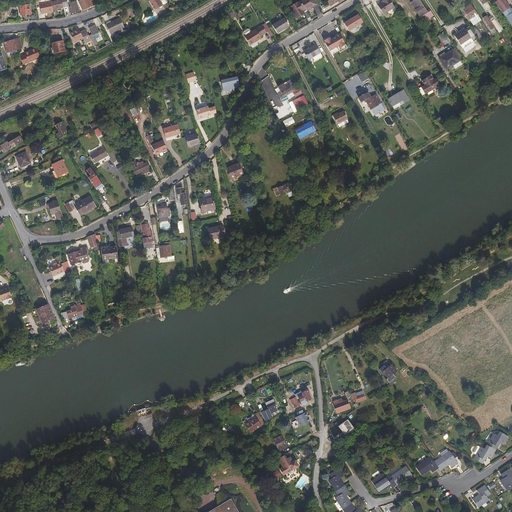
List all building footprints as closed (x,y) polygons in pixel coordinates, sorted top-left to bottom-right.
[(51,4),(52,9),(62,7),(62,6),(67,5),(66,0),(63,0),(50,3),(51,4)] [(94,5),(92,0),(83,0),(79,2),(82,11),(94,5)] [(149,0),(147,1),(152,11),(165,4),(162,0),(149,0)] [(314,0),(300,0),(289,6),(296,18),(305,13),(304,11),(316,5),(314,0)] [(388,0),(382,0),(383,1),(381,2),(377,5),(383,14),(394,7),(388,0)] [(414,0),(411,2),(420,17),(427,13),(419,0),(414,0)] [(510,7),(505,0),(496,0),(495,1),(503,12),(506,10),(510,7)] [(51,4),(50,3),(50,2),(39,4),(41,15),(52,13),(52,9),(51,4)] [(76,6),(76,2),(67,4),(70,14),(78,12),(77,6),(76,6)] [(19,7),(20,16),(30,15),(29,5),(19,7)] [(476,15),(472,9),(465,13),(473,24),(480,19),(477,15),(476,15)] [(492,21),(487,14),(484,16),(488,23),(492,21)] [(105,25),(110,34),(124,27),(119,17),(105,25)] [(349,33),(361,26),(363,24),(359,17),(344,25),(349,33)] [(272,26),(276,35),(289,28),(284,19),(272,26)] [(92,35),(88,36),(90,41),(93,48),(98,45),(95,40),(92,35),(98,33),(95,26),(89,29),(92,35)] [(266,33),(262,26),(244,36),(250,45),(261,39),(260,37),(266,33)] [(481,37),(474,26),(471,28),(478,39),(481,37)] [(454,36),(465,29),(464,28),(453,34),(454,36)] [(471,38),(465,29),(454,36),(460,45),(471,38)] [(90,41),(88,36),(85,30),(79,32),(85,44),(90,41)] [(345,44),(338,33),(329,38),(328,36),(322,40),(329,51),(337,46),(338,48),(345,44)] [(22,47),(19,39),(4,43),(7,53),(10,53),(21,49),(22,47)] [(51,44),(53,53),(64,51),(62,41),(51,44)] [(304,53),(305,55),(309,61),(310,63),(315,60),(322,56),(317,46),(304,53)] [(37,52),(35,48),(29,51),(29,52),(24,54),(27,63),(39,58),(37,52)] [(461,58),(455,48),(452,50),(458,61),(461,58)] [(458,61),(452,50),(438,58),(445,69),(452,65),(458,61)] [(193,72),(184,75),(188,84),(196,81),(193,72)] [(357,77),(361,84),(368,80),(364,73),(357,77)] [(424,85),(420,87),(424,94),(426,93),(431,90),(438,86),(434,79),(432,80),(430,76),(421,81),(424,85)] [(221,81),(223,91),(239,88),(237,78),(221,81)] [(277,87),(282,95),(290,90),(285,82),(277,87)] [(424,94),(420,87),(415,91),(418,97),(424,94)] [(387,99),(393,109),(403,103),(397,93),(387,99)] [(366,95),(357,100),(360,104),(365,101),(369,109),(373,107),(374,109),(381,105),(376,97),(369,101),(366,95)] [(129,115),(127,110),(124,104),(119,107),(116,108),(120,115),(120,117),(123,115),(125,117),(129,115)] [(196,114),(199,123),(211,118),(208,110),(196,114)] [(344,115),(346,114),(344,112),(334,117),(338,125),(347,120),(344,115)] [(349,123),(347,120),(338,125),(339,128),(349,123)] [(294,130),(299,140),(315,132),(310,122),(294,130)] [(58,140),(66,136),(64,132),(65,132),(61,123),(54,126),(58,133),(55,134),(58,140)] [(181,137),(178,128),(164,134),(166,142),(181,137)] [(150,146),(154,145),(149,135),(146,137),(150,147),(150,146)] [(7,144),(7,142),(0,145),(0,146),(4,154),(23,143),(19,137),(10,142),(7,144)] [(197,137),(186,141),(189,151),(200,147),(197,137)] [(162,141),(155,144),(159,153),(160,153),(165,151),(166,150),(162,141)] [(154,145),(150,146),(154,155),(159,153),(155,144),(154,145)] [(90,157),(94,163),(106,156),(103,150),(90,157)] [(15,157),(20,168),(30,163),(25,153),(15,157)] [(52,166),(57,176),(66,172),(61,161),(52,166)] [(140,171),(144,169),(145,171),(148,169),(144,161),(130,169),(134,175),(140,171)] [(230,177),(241,172),(237,162),(226,168),(230,177)] [(88,179),(96,191),(103,186),(91,168),(86,171),(90,177),(88,179)] [(286,184),(277,188),(276,187),(272,189),(275,197),(284,193),(285,194),(289,191),(286,184)] [(181,197),(182,203),(186,203),(185,194),(183,194),(182,189),(176,190),(177,198),(181,197)] [(70,205),(74,212),(77,210),(81,218),(98,210),(92,198),(75,206),(73,204),(70,205)] [(214,211),(212,201),(202,203),(202,201),(197,202),(200,214),(214,211)] [(157,207),(159,219),(168,218),(167,215),(169,215),(169,210),(167,210),(166,203),(161,204),(161,206),(157,207)] [(48,217),(51,216),(52,218),(54,221),(59,218),(57,214),(57,213),(53,204),(44,208),(48,217)] [(138,219),(139,224),(141,234),(143,234),(144,239),(141,239),(142,243),(150,242),(148,224),(144,224),(143,219),(138,219)] [(224,238),(223,231),(222,228),(207,232),(209,242),(224,238)] [(130,237),(129,229),(118,231),(118,232),(128,231),(129,237),(130,237)] [(129,237),(128,231),(118,232),(120,242),(118,242),(119,248),(124,247),(123,241),(127,241),(127,238),(129,237)] [(97,247),(95,234),(88,237),(90,248),(93,248),(97,247)] [(68,255),(70,265),(88,260),(86,252),(88,252),(87,247),(80,249),(80,252),(68,255)] [(117,259),(115,248),(108,249),(108,250),(100,251),(102,261),(117,259)] [(48,268),(55,285),(66,280),(59,262),(54,265),(54,266),(48,268)] [(34,309),(46,303),(44,299),(38,286),(26,291),(34,309)] [(6,300),(11,298),(7,287),(0,289),(0,300),(1,300),(1,299),(5,297),(6,300)] [(46,303),(34,309),(41,326),(53,321),(46,303)] [(82,315),(79,303),(72,305),(73,310),(70,311),(66,312),(61,314),(63,321),(66,320),(67,322),(70,321),(69,319),(74,318),(82,315)] [(388,378),(396,371),(391,365),(383,372),(388,378)] [(304,401),(311,398),(307,390),(302,393),(303,396),(299,398),(301,402),(303,400),(304,401)] [(356,396),(355,394),(355,393),(352,393),(355,403),(365,399),(363,394),(356,396)] [(295,408),(300,405),(296,397),(290,400),(292,405),(294,404),(295,408)] [(252,412),(257,409),(252,400),(247,403),(252,412)] [(336,408),(348,404),(347,400),(343,402),(342,401),(337,402),(334,404),(336,408)] [(271,415),(278,411),(274,403),(267,406),(271,415)] [(249,421),(255,417),(251,410),(240,417),(250,433),(260,427),(258,422),(251,426),(249,421)] [(299,425),(310,422),(307,411),(295,414),(299,425)] [(500,438),(496,436),(489,447),(498,452),(502,445),(506,447),(510,439),(502,434),(500,438)] [(282,439),(282,438),(281,435),(276,438),(277,441),(275,442),(276,447),(277,447),(278,448),(281,446),(280,445),(284,443),(282,439)] [(489,458),(493,460),(498,452),(489,447),(486,452),(483,450),(477,461),(484,466),(489,458)] [(453,454),(447,458),(439,464),(443,470),(444,472),(453,466),(455,469),(462,465),(454,454),(453,454)] [(279,469),(283,475),(289,472),(285,465),(288,463),(286,459),(284,455),(280,457),(277,459),(283,467),(279,469)] [(298,467),(294,460),(292,462),(289,464),(288,463),(285,465),(289,472),(298,467)] [(434,471),(437,474),(443,470),(439,464),(435,466),(431,461),(420,469),(425,476),(434,471)] [(419,480),(410,468),(395,478),(401,487),(410,481),(412,484),(419,480)] [(337,479),(333,481),(340,492),(348,486),(344,480),(347,478),(342,470),(335,475),(337,479)] [(511,472),(511,471),(503,477),(506,480),(502,483),(509,494),(511,492),(511,472)] [(379,485),(389,478),(387,475),(377,482),(379,485)] [(394,491),(401,487),(395,478),(394,476),(390,479),(389,478),(379,485),(378,486),(383,494),(392,488),(394,491)] [(342,496),(339,498),(346,510),(354,504),(350,497),(353,494),(348,486),(340,492),(342,496)] [(488,499),(492,496),(486,488),(479,493),(481,497),(474,502),(480,510),(490,503),(488,499)] [(232,511),(227,502),(210,511),(232,511)]
